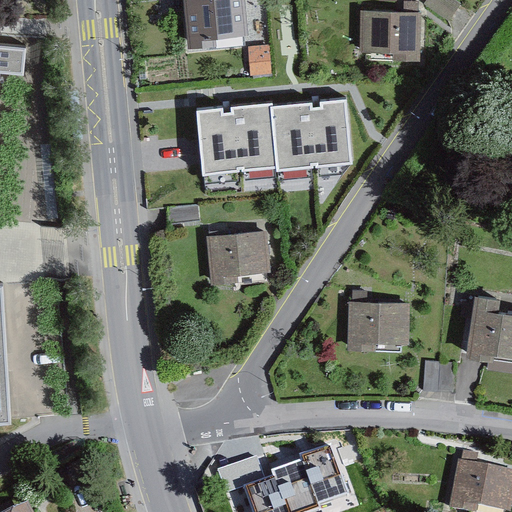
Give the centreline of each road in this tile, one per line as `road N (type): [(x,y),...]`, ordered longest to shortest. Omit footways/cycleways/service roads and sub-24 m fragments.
road 1 (residential): [(146,436),(245,407),(252,378),(350,223),(508,0)]
road 2 (residential): [(146,436),(127,325),(97,0)]
